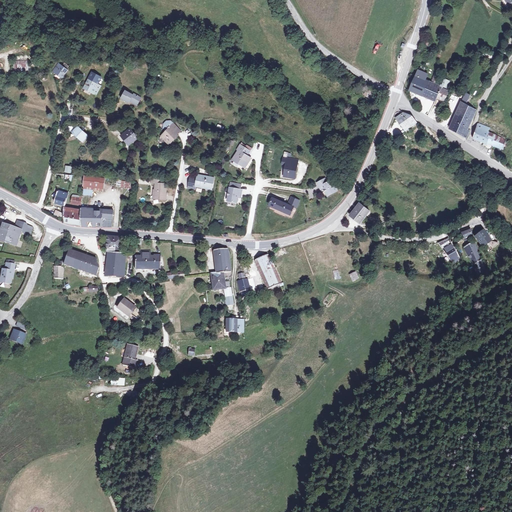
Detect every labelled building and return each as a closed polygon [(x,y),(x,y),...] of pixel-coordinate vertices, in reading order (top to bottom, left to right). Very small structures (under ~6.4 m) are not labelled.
[(14,60),(14,71),(28,71),(28,60),(14,60)] [(69,67),(64,63),(56,74),(61,78),(69,67)] [(431,83),(428,81),(428,80),(427,80),(427,81),(426,80),(428,74),(418,70),(409,90),(428,99),(435,84),(431,83)] [(442,87),(441,86),(437,85),(442,74),(436,71),(431,83),(435,84),(428,99),(435,102),(436,99),(437,97),(442,87)] [(445,101),(449,92),(446,90),(450,81),(445,79),(442,86),(441,85),(441,86),(442,87),(437,97),(445,101)] [(95,84),(89,81),(85,89),(91,93),(95,84)] [(370,90),(368,89),(364,95),(370,100),(372,98),(373,98),(374,97),(368,93),(370,90)] [(122,96),(129,101),(131,99),(138,103),(142,97),(134,93),(133,94),(126,90),(122,96)] [(462,102),(450,129),(467,138),(470,131),(468,130),(477,110),(468,106),(473,97),(466,93),(462,102)] [(404,113),(398,118),(406,130),(416,123),(412,116),(410,117),(409,115),(404,113)] [(166,140),(165,141),(169,144),(177,136),(176,134),(176,133),(177,134),(181,131),(171,121),(167,121),(164,124),(164,128),(167,131),(162,136),(166,140)] [(506,142),(507,140),(488,131),(490,128),(478,123),(473,138),(484,143),(483,145),(486,146),(487,144),(504,150),(505,147),(506,142)] [(79,128),(75,132),(81,139),(85,134),(79,128)] [(136,140),(130,131),(123,137),(129,145),(136,140)] [(81,139),(75,132),(73,134),(81,141),(87,136),(85,134),(81,139)] [(248,151),(241,146),(238,151),(239,152),(233,160),(245,168),(251,159),(245,155),(248,151)] [(292,160),(288,159),(287,166),(284,178),(295,180),(298,164),(291,163),(292,160)] [(214,177),(198,174),(197,179),(191,178),(190,183),(189,187),(196,189),(196,186),(211,189),(214,177)] [(104,189),(105,178),(85,176),(84,186),(104,189)] [(158,196),(158,200),(166,200),(166,196),(166,184),(160,184),(160,180),(151,180),(151,184),(155,184),(155,191),(155,196),(158,196)] [(328,184),(325,180),(317,184),(320,190),(323,188),(328,198),(337,193),(332,182),(328,184)] [(241,186),(231,184),(230,189),(227,202),(237,204),(239,194),(240,195),(240,191),(241,186)] [(65,206),(68,194),(57,190),(54,203),(65,206)] [(299,202),(292,199),(288,207),(273,200),(269,207),(290,216),(293,209),(293,208),(296,209),(299,202)] [(360,202),(350,215),(361,224),(371,211),(360,202)] [(81,225),(82,227),(103,227),(103,212),(112,213),(112,206),(94,204),(93,209),(81,208),(81,210),(81,225)] [(64,208),(64,222),(73,224),(81,225),(81,210),(64,208)] [(16,229),(4,225),(1,231),(3,232),(1,238),(11,241),(10,243),(16,245),(20,232),(30,236),(33,228),(27,226),(27,225),(18,222),(16,229)] [(470,224),(460,229),(462,234),(463,234),(465,236),(469,234),(468,231),(471,231),(471,227),(470,224)] [(483,228),(475,232),(476,234),(481,242),(489,238),(483,228)] [(106,252),(108,252),(124,252),(124,250),(122,250),(123,248),(121,248),(122,237),(107,236),(106,247),(107,248),(106,252)] [(453,244),(449,238),(440,243),(452,262),(461,258),(453,244)] [(475,271),(483,268),(484,262),(481,255),(474,239),(462,244),(466,254),(468,253),(472,260),(475,259),(478,265),(474,267),(475,271)] [(213,283),(225,282),(225,277),(231,276),(228,248),(220,249),(220,246),(214,245),(214,250),(213,250),(217,273),(211,273),(213,283)] [(96,276),(97,275),(99,268),(98,268),(98,264),(96,263),(97,259),(70,250),(64,265),(96,276)] [(135,256),(135,269),(161,268),(161,256),(150,256),(150,251),(142,251),(142,252),(140,252),(140,256),(135,256)] [(124,252),(108,252),(106,275),(124,276),(125,252),(124,252)] [(280,286),(283,284),(282,283),(281,283),(268,255),(255,261),(268,290),(279,284),(280,286)] [(58,266),(54,266),(54,279),(63,279),(63,266),(62,266),(62,261),(58,261),(58,266)] [(15,266),(7,264),(5,271),(3,271),(0,283),(10,285),(12,273),(13,273),(15,266)] [(356,271),(349,274),(352,282),(359,279),(356,271)] [(242,281),(237,281),(241,297),(249,295),(250,290),(247,280),(242,281)] [(225,283),(225,282),(213,283),(213,290),(225,289),(226,296),(225,296),(226,305),(233,305),(232,296),(231,296),(231,288),(230,289),(229,283),(225,283)] [(142,314),(124,300),(117,309),(123,313),(124,312),(130,316),(130,317),(135,322),(142,314)] [(244,327),(244,321),(227,320),(226,332),(242,333),(244,327)] [(17,321),(15,326),(26,330),(28,325),(17,321)] [(26,336),(15,331),(12,338),(23,343),(26,336)] [(124,356),(122,363),(136,367),(139,360),(136,359),(139,348),(127,345),(126,349),(127,350),(125,356),(124,356)] [(111,378),(110,385),(124,386),(125,379),(111,378)]
